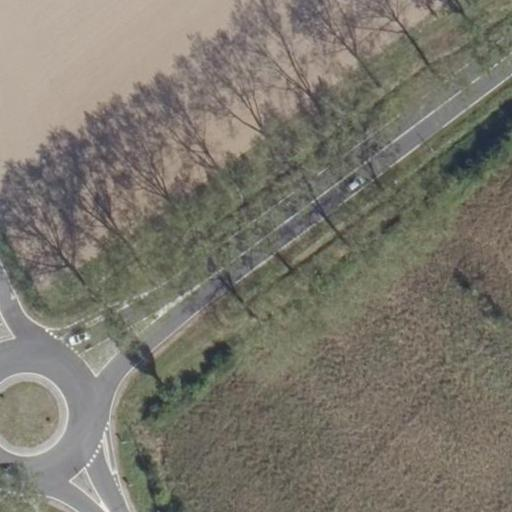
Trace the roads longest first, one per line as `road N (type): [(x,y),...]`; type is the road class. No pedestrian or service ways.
road 1 (secondary): [(170,302),(511,50)]
road 2 (secondary): [(92,395),(170,302)]
